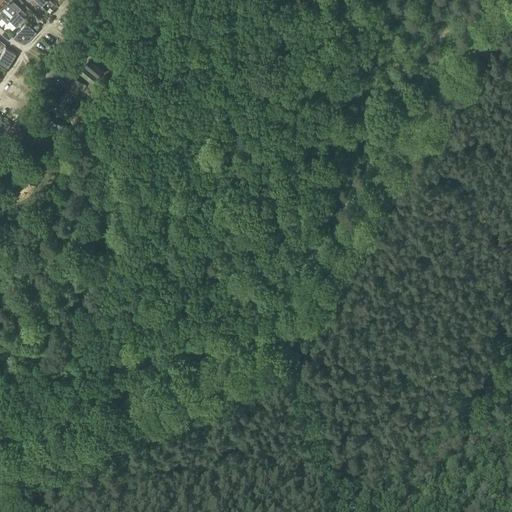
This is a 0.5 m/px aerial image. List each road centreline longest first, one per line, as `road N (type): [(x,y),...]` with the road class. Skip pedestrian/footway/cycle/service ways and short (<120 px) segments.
road 1 (track): [(300,306),(511,0)]
road 2 (unknown): [(480,0),(407,68),(369,161),(302,254),(300,306)]
road 3 (unknown): [(300,306),(341,428),(353,511)]
